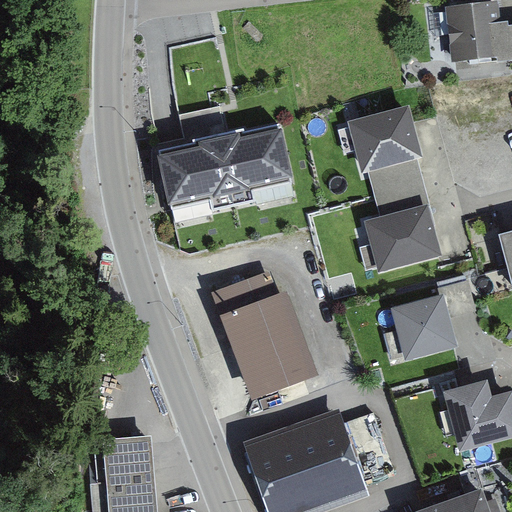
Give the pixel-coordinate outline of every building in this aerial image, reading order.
[(504,3),(457,5),(459,60),(511,57),(511,24),(505,25),(504,3)] [(415,166),(423,164),(409,114),(349,130),(363,180),(371,178),(415,166)] [(283,139),(241,149),(240,144),(199,153),(200,158),(159,168),(169,215),(211,206),(214,216),(255,207),(252,196),(294,187),(283,139)] [(368,221),(380,271),(438,258),(426,208),(368,221)] [(511,232),(502,235),(511,272),(511,232)] [(263,275),(212,294),(221,319),(225,318),(254,396),(316,373),(285,287),(270,293),(263,275)] [(390,310),(403,359),(453,346),(440,296),(390,310)] [(454,424),(461,451),(511,437),(511,394),(492,400),(487,379),(444,390),(454,424)] [(266,511),(339,511),(370,501),(338,415),(244,450),(266,511)] [(91,487),(93,511),(158,511),(152,443),(94,448),(98,487),(91,487)] [(505,511),(496,488),(487,491),(494,511),(505,511)] [(445,511),(488,511),(484,498),(445,511)]
